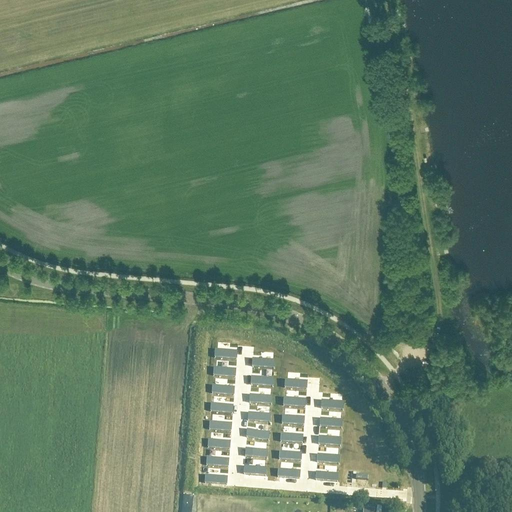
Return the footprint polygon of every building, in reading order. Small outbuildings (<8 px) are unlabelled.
[(214,359),(236,361),(237,352),(215,350),(214,359)] [(252,359),(252,367),(274,369),(274,361),(252,359)] [(236,370),(213,368),(212,376),(235,378),(236,370)] [(250,377),(250,386),(272,387),(273,379),(250,377)] [(284,388),(306,390),(306,382),(285,380),(284,388)] [(234,388),(212,386),(212,394),(233,396),(234,388)] [(249,402),(271,404),(272,397),(249,395),(249,402)] [(282,406),(304,408),(305,400),(282,398),(282,406)] [(321,401),(320,408),(342,410),(343,402),(321,401)] [(232,406),(211,404),(210,412),(232,414),(232,406)] [(248,421),(269,423),(270,415),(248,413),(248,421)] [(281,425),(304,426),(304,418),(281,416),(281,425)] [(319,419),(319,427),(341,429),(341,421),(319,419)] [(231,424),(209,422),(209,431),(230,432),(231,424)] [(247,439),(269,441),(269,433),(247,431),(247,439)] [(302,445),(303,436),(280,434),(279,443),(302,445)] [(318,437),(317,445),(339,447),(340,439),(318,437)] [(230,442),(208,440),(207,448),(229,450),(230,442)] [(245,449),(245,457),(267,459),(267,451),(245,449)] [(301,454),(279,452),(278,461),(301,463),(301,454)] [(340,457),(317,455),(316,463),(339,465),(340,457)] [(228,460),(207,458),(206,466),(228,467),(228,460)] [(244,475),(266,477),(266,469),(244,467),(244,475)] [(299,471),(277,470),(276,478),(298,480),(299,471)] [(337,474),(315,473),(315,481),(336,482),(337,474)] [(228,478),(205,476),(205,484),(227,485),(228,478)]
